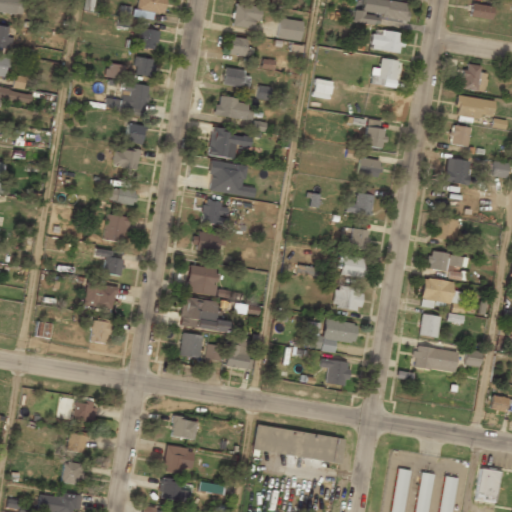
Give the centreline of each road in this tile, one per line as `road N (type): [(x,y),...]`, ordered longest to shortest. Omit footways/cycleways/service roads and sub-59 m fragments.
road 1 (residential): [(0,358),(511,452)]
road 2 (residential): [(117,511),(199,0)]
road 3 (residential): [(357,511),(438,0)]
